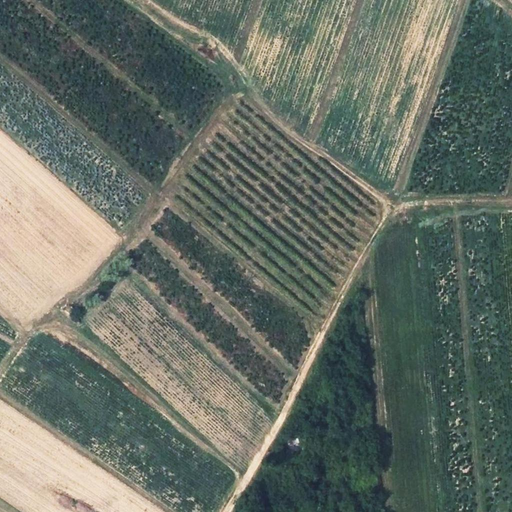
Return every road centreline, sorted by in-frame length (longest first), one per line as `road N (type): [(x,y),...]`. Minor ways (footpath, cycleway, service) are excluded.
road 1 (track): [(226,511),(394,204),(511,198)]
road 2 (track): [(394,204),(258,101),(215,41),(146,0)]
road 3 (track): [(390,511),(362,257)]
